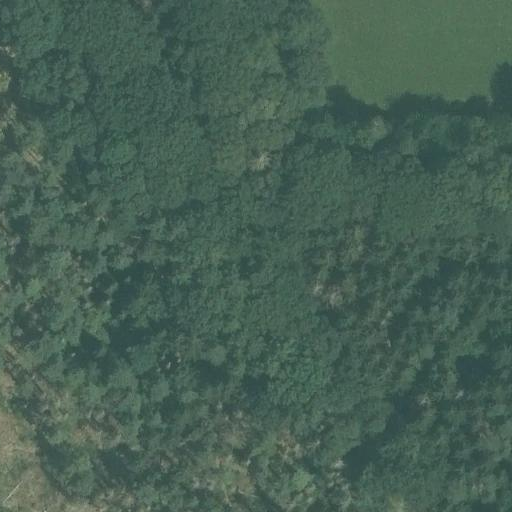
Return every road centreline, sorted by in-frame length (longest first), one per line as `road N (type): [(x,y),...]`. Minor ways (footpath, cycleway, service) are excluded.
road 1 (track): [(419,511),(169,164)]
road 2 (track): [(169,164),(51,0)]
